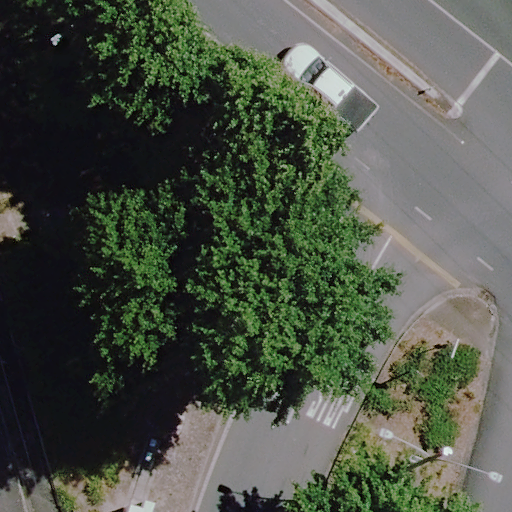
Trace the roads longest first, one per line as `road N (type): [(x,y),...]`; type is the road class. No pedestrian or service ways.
road 1 (tertiary): [(251,511),(388,230),(471,148)]
road 2 (tertiary): [(471,148),(400,148),(226,0)]
road 3 (tertiary): [(425,0),(495,57),(471,148)]
